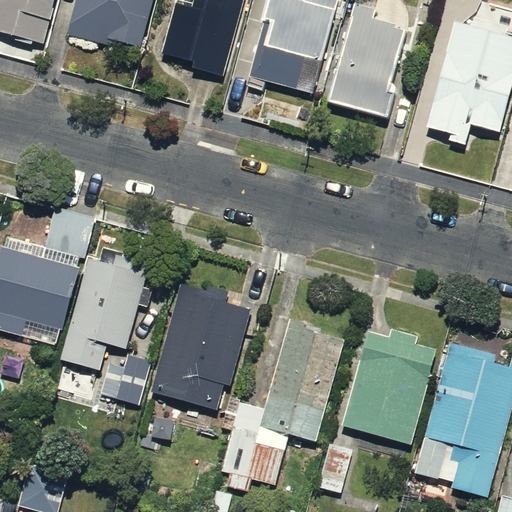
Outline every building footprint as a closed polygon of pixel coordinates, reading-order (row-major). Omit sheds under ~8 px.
[(0,0),(0,40),(55,56),(70,0),(0,0)] [(153,66),(170,0),(86,0),(74,44),(153,66)] [(260,0),(188,0),(171,67),(237,85),(260,0)] [(327,106),(354,0),(307,0),(306,4),(289,0),(271,0),(250,86),(327,106)] [(428,27),(360,9),(334,108),(333,116),(400,133),(428,27)] [(511,39),(461,27),(434,137),(476,147),(479,136),(511,144),(511,39)] [(49,249),(8,237),(0,266),(0,337),(75,358),(101,263),(105,249),(111,224),(60,210),(49,249)] [(0,266),(8,237),(12,224),(0,220),(0,266)] [(106,402),(151,414),(154,404),(164,368),(136,360),(158,279),(101,263),(75,358),(72,370),(111,380),(106,402)] [(229,425),(260,308),(185,288),(164,368),(154,404),(229,425)] [(340,439),(366,344),(298,325),(269,435),(298,443),(336,453),(340,439)] [(428,445),(451,357),(368,334),(366,344),(340,439),(423,462),(428,445)] [(508,489),(511,472),(511,350),(506,372),(451,357),(428,445),(476,458),(465,498),(502,508),(508,489)] [(284,492),(298,443),(269,435),(245,428),(226,496),(257,505),(262,486),(284,492)] [(72,511),(80,483),(34,471),(23,511),(72,511)]
